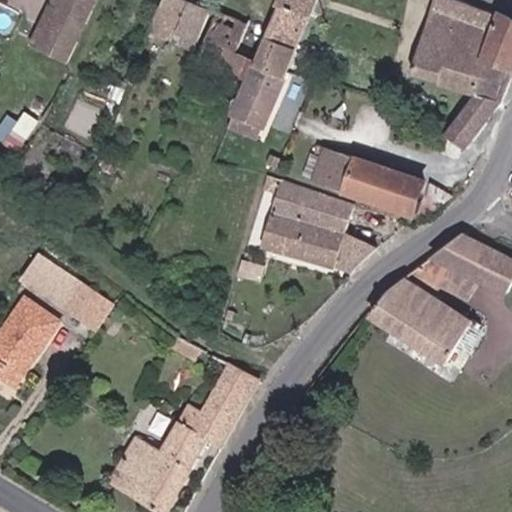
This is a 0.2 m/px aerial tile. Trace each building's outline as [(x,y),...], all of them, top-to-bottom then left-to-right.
[(65,34),(79,0),(37,0),(30,17),(65,34)] [(167,42),(185,0),(154,0),(136,39),(162,51),(167,42)] [(201,4),(190,0),(185,0),(167,42),(184,47),(201,4)] [(260,33),(288,44),(307,0),(272,0),(274,1),(265,21),(260,33)] [(425,0),(396,70),(457,96),(494,13),(460,0),(425,0)] [(222,72),(233,75),(241,52),(226,46),(237,17),(209,7),(176,84),(211,98),(222,72)] [(54,57),(65,34),(30,17),(14,9),(3,31),(54,57)] [(241,52),(256,18),(240,11),(237,17),(226,46),(241,52)] [(511,55),(511,20),(494,13),(457,96),(494,101),(511,55)] [(265,21),(256,18),(241,52),(233,75),(241,78),(248,60),(260,33),(265,21)] [(275,73),(288,44),(260,33),(248,60),(275,73)] [(275,73),(248,60),(241,78),(228,107),(255,118),(275,73)] [(318,78),(326,82),(329,75),(321,71),(318,78)] [(494,101),(457,96),(432,137),(460,150),(494,101)] [(0,136),(26,148),(38,119),(11,108),(0,132),(0,136)] [(307,148),(315,151),(318,144),(309,141),(307,148)] [(318,144),(315,151),(306,175),(322,182),(333,150),(318,144)] [(166,147),(161,158),(175,164),(180,153),(166,147)] [(413,182),(333,150),(322,182),(396,213),(398,208),(403,209),(413,182)] [(327,261),(347,268),(360,250),(335,241),(348,204),(270,175),(252,244),(325,270),(327,261)] [(511,263),(455,238),(426,266),(503,303),(511,283),(511,263)] [(23,265),(97,317),(113,292),(77,273),(80,267),(42,241),(23,265)] [(264,278),(268,263),(246,256),(242,271),(264,278)] [(341,276),(347,268),(327,261),(325,270),(341,276)] [(0,359),(16,370),(59,307),(24,284),(0,320),(0,359)] [(471,336),(404,286),(367,321),(442,375),(471,336)] [(202,334),(175,315),(168,325),(195,343),(202,334)] [(148,436),(127,424),(97,470),(157,508),(204,436),(212,439),(255,372),(210,340),(157,422),(148,436)] [(148,436),(157,422),(137,409),(127,424),(148,436)]
